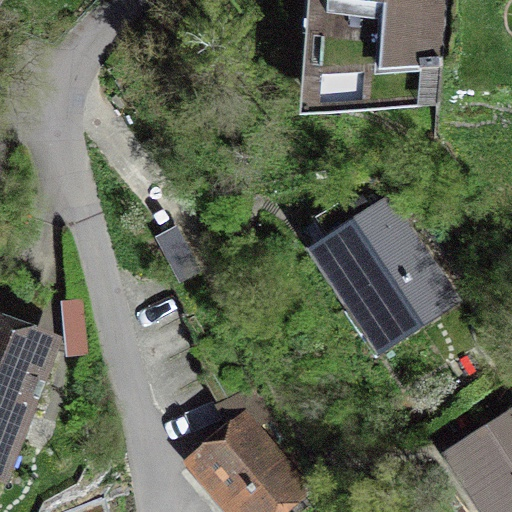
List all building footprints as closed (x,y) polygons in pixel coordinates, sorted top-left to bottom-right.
[(103,0),(49,0),(42,18),(75,31),(103,0)] [(453,0),(343,0),(344,1),(406,4),(403,63),(450,66),(453,0)] [(403,222),(332,267),(392,359),(462,314),(403,222)] [(197,290),(176,299),(218,400),(240,391),(197,290)] [(61,344),(0,319),(0,488),(3,490),(61,344)] [(263,439),(211,478),(236,511),(311,511),(316,509),(263,439)] [(511,511),(511,444),(473,472),(502,511),(511,511)]
